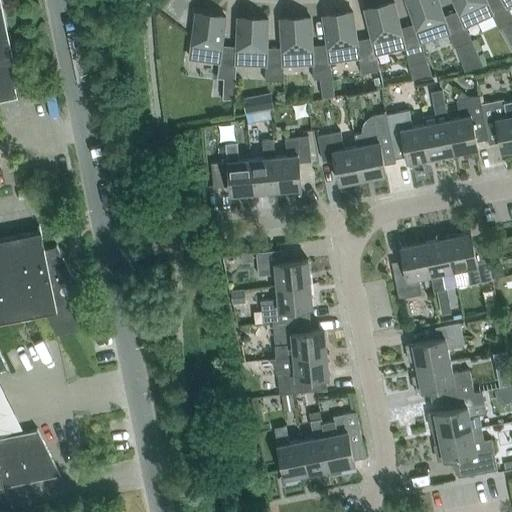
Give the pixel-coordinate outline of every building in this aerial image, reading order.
[(406,0),(421,42),(449,32),(438,0),(406,0)] [(452,0),(465,26),(466,26),(493,14),(486,0),(452,0)] [(395,2),(365,9),(373,37),(376,54),(406,46),(395,2)] [(499,28),(511,21),(511,14),(510,10),(494,18),(499,28)] [(359,57),(361,73),(380,69),(376,54),(373,37),(358,40),(353,12),(323,16),(327,44),(330,61),(359,57)] [(226,17),(196,13),(189,58),(220,62),(226,17)] [(0,96),(15,93),(16,97),(17,97),(0,17),(0,96)] [(330,61),(327,44),(312,46),(311,17),(280,19),(283,65),(312,63),(313,79),(320,78),(332,77),(330,61)] [(268,19),(238,18),(236,63),(266,64),(268,19)] [(471,41),(466,26),(465,26),(449,32),(454,47),(471,41)] [(422,46),(406,51),(409,65),(427,61),(422,46)] [(236,79),(236,68),(219,67),(217,78),(236,79)] [(265,81),(284,81),(284,69),(265,69),(265,81)] [(476,75),(478,84),(485,83),(484,73),(476,75)] [(423,117),(424,125),(431,158),(455,153),(448,120),(442,91),(431,93),(436,115),(423,117)] [(257,95),(261,110),(274,108),(271,92),(257,95)] [(486,129),(480,104),(479,97),(457,101),(460,118),(448,120),(455,153),(478,149),(476,142),(488,140),(486,129)] [(511,149),(511,101),(504,103),(503,100),(480,104),(486,129),(488,140),(489,145),(500,143),(502,152),(511,149)] [(269,109),(246,114),(248,124),(271,119),(269,109)] [(365,130),(365,133),(355,135),(357,147),(364,180),(387,175),(385,166),(397,163),(396,160),(387,115),(387,111),(385,112),(386,116),(375,118),(372,120),(369,123),(367,126),(365,130)] [(431,158),(424,125),(413,127),(410,111),(387,115),(396,160),(408,157),(409,163),(431,158)] [(364,180),(357,147),(345,150),(341,133),(318,138),(324,162),(335,160),(340,185),(364,180)] [(276,157),(278,191),(301,188),(298,163),(310,162),(308,138),(284,140),(286,156),(276,157)] [(252,160),(254,193),(255,193),(255,196),(265,195),(265,192),(278,191),(276,157),(274,141),(262,142),(263,159),(252,160)] [(214,188),(230,186),(231,195),(254,193),(252,160),(238,161),(236,144),(226,145),(228,162),(212,164),(214,188)] [(58,245),(58,248),(46,250),(42,231),(0,239),(0,371),(4,371),(5,371),(0,359),(0,322),(43,314),(52,338),(53,338),(53,337),(91,329),(92,330),(93,330),(80,295),(80,292),(80,290),(80,289),(80,287),(79,284),(78,281),(76,280),(74,278),(73,277),(60,245),(58,245)] [(470,234),(447,239),(454,271),(466,269),(469,286),(492,281),(485,244),(473,247),(470,234)] [(424,243),(431,275),(434,293),(436,292),(437,301),(446,299),(441,274),(454,271),(447,239),(424,243)] [(419,278),(431,275),(424,243),(401,248),(404,261),(392,263),(400,299),(422,295),(419,278)] [(276,274),(277,287),(311,283),(308,260),(283,262),(282,250),(257,253),(259,276),(276,274)] [(253,261),(253,252),(241,253),(242,262),(253,261)] [(505,275),(502,263),(491,265),(493,277),(505,275)] [(264,324),(274,323),(300,320),(299,309),(313,308),(311,283),(277,287),(279,300),(261,301),(264,324)] [(246,303),(245,289),(231,290),(232,304),(246,303)] [(449,304),(440,306),(441,314),(451,312),(449,304)] [(274,323),(277,358),(328,353),(325,330),(311,331),(310,319),(300,320),(274,323)] [(415,360),(417,369),(450,362),(447,349),(465,345),(460,323),(435,328),(437,340),(412,345),(407,346),(410,361),(415,360)] [(330,378),(328,353),(277,358),(269,359),(269,360),(275,360),(276,362),(279,371),(281,395),(306,392),(305,380),(330,378)] [(452,374),(450,362),(417,369),(419,377),(413,378),(416,393),(429,390),(431,402),(441,400),(474,394),(469,370),(452,374)] [(511,377),(511,373),(498,376),(500,387),(511,384),(511,377)] [(437,429),(439,437),(472,430),(469,418),(488,414),(483,392),(474,394),(441,400),(444,411),(434,413),(434,414),(428,415),(431,430),(437,429)] [(292,395),(283,397),(285,412),(294,410),(292,395)] [(331,469),(322,424),(321,419),(319,411),(308,414),(309,421),(313,438),(302,441),(309,476),(317,475),(317,478),(336,474),(331,469)] [(334,421),(322,424),(331,469),(336,474),(336,475),(337,474),(355,470),(354,464),(351,448),(363,445),(356,412),(333,416),(334,421)] [(310,481),(309,476),(302,441),(289,443),(285,426),(274,429),(284,477),(281,478),(283,485),(301,481),(300,478),(308,477),(309,482),(310,481)] [(454,458),(458,478),(497,470),(491,439),(484,441),(481,428),(472,430),(439,437),(441,445),(435,446),(438,461),(444,460),(454,458)] [(0,439),(0,487),(59,475),(60,476),(61,475),(36,429),(35,429),(35,430),(0,439)]
